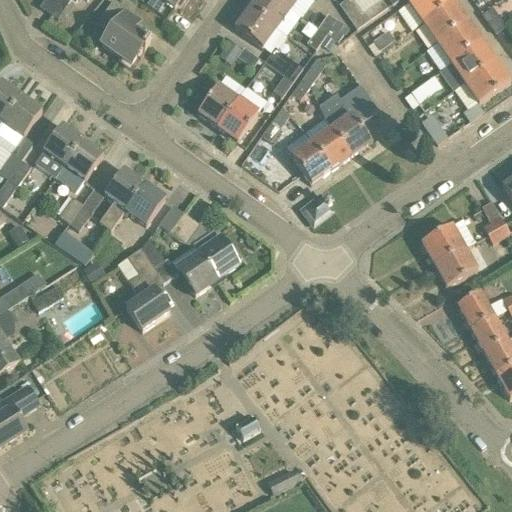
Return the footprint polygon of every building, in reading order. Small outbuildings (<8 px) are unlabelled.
[(80,0),(47,0),(39,12),(58,24),(71,4),(76,7),(80,0)] [(154,0),(174,14),(183,0),(154,0)] [(258,0),(248,14),(276,34),(290,14),(270,0),(258,0)] [(270,0),(290,14),(299,0),(270,0)] [(387,13),(381,4),(363,16),(352,0),(339,9),(356,34),(387,13)] [(352,0),(361,14),(378,3),(376,0),(352,0)] [(392,9),(405,0),(386,0),(392,9)] [(422,29),(453,7),(448,0),(419,0),(407,9),(422,29)] [(474,0),(480,8),(491,0),(474,0)] [(150,48),(126,31),(134,21),(113,6),(97,28),(110,37),(101,50),(131,71),(142,55),(144,56),(150,48)] [(467,27),(453,7),(422,29),(435,49),(467,27)] [(276,34),(248,14),(234,34),(270,59),(264,67),(283,81),(293,87),(303,73),(278,55),(287,42),(276,34)] [(327,19),(317,33),(326,40),(335,46),(338,48),(344,40),(339,36),(343,31),(327,19)] [(498,21),(489,28),(495,37),(504,30),(498,21)] [(467,27),(435,49),(451,70),(481,47),(467,27)] [(306,48),(316,55),(320,48),(326,40),(317,33),(306,48)] [(388,36),(374,46),(380,56),(395,46),(388,36)] [(329,54),(335,46),(326,40),(320,48),(329,54)] [(230,46),(219,61),(231,70),(242,54),(230,46)] [(481,47),(451,70),(464,89),(495,67),(481,47)] [(244,53),(237,62),(252,73),(259,64),(244,53)] [(312,71),(321,78),(329,67),(322,62),(317,64),(312,71)] [(479,109),(510,87),(495,67),(464,89),(477,108),(478,110),(479,109)] [(302,84),(311,91),(321,78),(312,71),(302,84)] [(283,81),(272,96),(282,102),(293,88),(293,87),(283,81)] [(300,106),(311,91),(302,84),(291,100),(300,106)] [(0,86),(0,126),(3,128),(21,102),(0,86)] [(237,105),(218,91),(197,119),(217,133),(237,105)] [(330,134),(331,134),(350,162),(371,148),(358,130),(378,116),(360,91),(340,105),(337,101),(319,112),(325,124),(323,125),(326,128),(330,134)] [(412,114),(419,109),(418,107),(411,98),(404,102),(412,114)] [(42,117),(21,102),(3,128),(0,131),(0,140),(15,152),(0,173),(0,180),(7,185),(8,185),(22,165),(21,165),(33,148),(24,141),(42,117)] [(217,133),(237,147),(257,119),(237,105),(217,133)] [(463,117),(470,127),(484,117),(480,110),(479,109),(478,110),(477,108),(468,115),(467,114),(463,117)] [(272,125),(261,141),(270,147),(281,132),(272,125)] [(82,146),(61,130),(35,166),(57,182),(64,172),(82,146)] [(431,140),(438,150),(448,142),(441,132),(431,140)] [(331,134),(330,134),(311,148),(330,176),(350,162),(331,134)] [(82,146),(64,172),(85,186),(103,161),(82,146)] [(330,176),(311,148),(291,162),(310,190),(330,176)] [(7,185),(0,194),(0,211),(2,213),(31,173),(22,165),(8,185),(7,185)] [(122,175),(104,200),(114,207),(99,228),(110,237),(126,215),(144,190),(122,175)] [(511,207),(511,184),(501,192),(511,207)] [(126,215),(146,230),(165,205),(144,190),(126,215)] [(73,202),(58,223),(68,230),(83,209),(73,202)] [(326,204),(323,207),(320,203),(303,216),(314,230),(331,217),(328,213),(331,210),(326,204)] [(505,232),(491,207),(481,213),(490,229),(483,232),(488,241),(505,232)] [(83,209),(68,230),(79,237),(94,217),(83,209)] [(168,238),(168,239),(183,218),(173,211),(159,230),(168,237),(168,238)] [(215,237),(199,247),(191,243),(200,230),(183,218),(168,239),(178,246),(192,252),(192,253),(194,254),(198,260),(217,286),(238,271),(215,237)] [(476,248),(463,225),(452,232),(451,231),(420,249),(433,272),(464,254),(476,248)] [(493,250),(510,240),(505,232),(488,241),(493,250)] [(54,250),(70,260),(79,247),(63,236),(54,250)] [(149,243),(140,254),(163,287),(174,280),(178,277),(177,275),(174,270),(172,267),(168,271),(160,260),(149,243)] [(128,288),(139,303),(125,313),(142,337),(169,319),(152,294),(163,287),(140,254),(127,263),(139,281),(128,288)] [(464,254),(433,272),(446,294),(477,277),(464,254)] [(217,286),(198,260),(177,275),(178,277),(195,301),(217,286)] [(96,265),(83,274),(90,287),(105,278),(96,265)] [(39,294),(32,283),(0,303),(0,304),(7,315),(39,294)] [(64,301),(57,289),(30,304),(38,317),(64,301)] [(480,298),(456,312),(470,335),(493,322),(480,298)] [(507,315),(511,311),(511,298),(501,305),(507,315)] [(333,360),(336,360),(350,398),(326,398),(331,413),(370,398),(360,396),(360,379),(369,376),(360,363),(371,359),(332,347),(305,311),(278,331),(299,359),(288,367),(282,352),(283,378),(271,374),(270,337),(199,390),(215,396),(252,367),(267,408),(284,402),(270,384),(340,382),(334,366),(328,359),(330,353),(333,360)] [(493,322),(470,335),(483,358),(506,345),(493,322)] [(0,380),(19,368),(0,337),(0,380)] [(496,381),(511,372),(511,355),(506,345),(483,358),(496,381)] [(511,403),(511,372),(496,381),(509,405),(511,403)] [(40,410),(28,390),(2,407),(6,413),(0,417),(0,453),(28,436),(20,423),(40,410)] [(259,436),(252,423),(235,432),(243,446),(259,436)] [(298,486),(298,485),(293,476),(267,489),(272,499),(298,486)]
